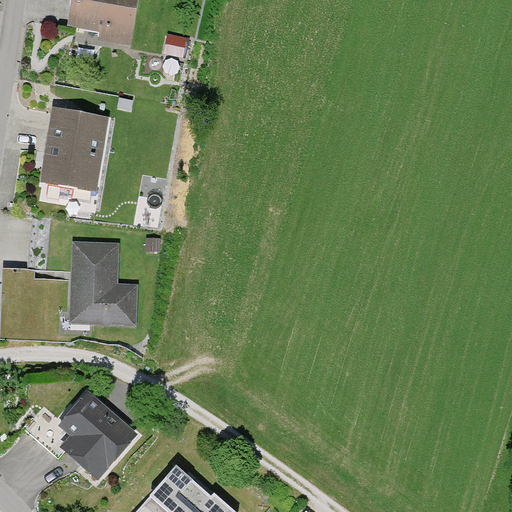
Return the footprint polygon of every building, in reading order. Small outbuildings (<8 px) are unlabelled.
[(102,42),(133,47),(140,0),(77,0),(73,31),(103,36),(102,42)] [(164,40),(162,58),(183,60),(185,42),(164,40)] [(41,190),(97,198),(109,118),(53,109),(41,190)] [(117,247),(73,246),(71,328),(131,330),(132,288),(116,288),(117,247)] [(66,445),(103,479),(137,441),(87,395),(59,425),(73,438),(66,445)] [(154,501),(166,511),(238,511),(219,496),(215,500),(181,471),(154,501)]
